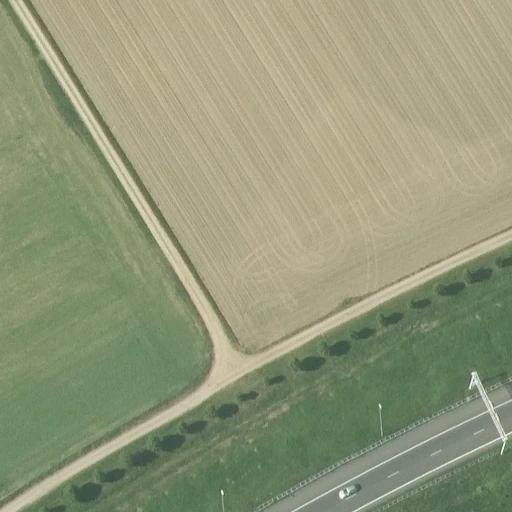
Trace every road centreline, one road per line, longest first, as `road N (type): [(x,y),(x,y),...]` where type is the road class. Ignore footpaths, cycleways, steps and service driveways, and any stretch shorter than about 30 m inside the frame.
road 1 (track): [(233,379),(13,0)]
road 2 (track): [(511,237),(233,379)]
road 3 (track): [(233,379),(5,511)]
road 4 (motorway): [(511,415),(322,511)]
